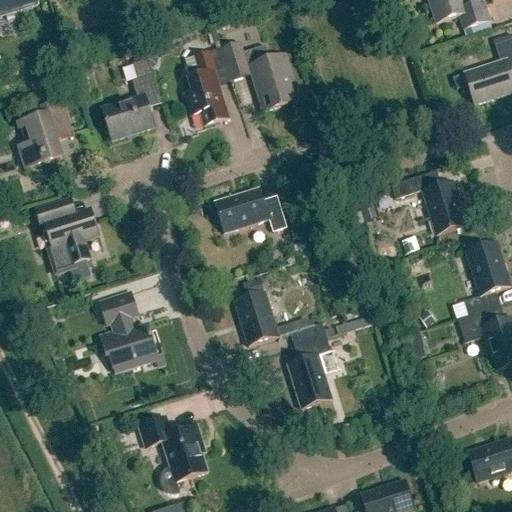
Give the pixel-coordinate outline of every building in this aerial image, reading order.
[(36,0),(0,0),(0,18),(38,6),(36,0)] [(462,0),(417,0),(420,1),(422,0),(426,0),(436,27),(459,20),(463,33),(489,25),(483,6),(466,12),(462,0)] [(511,44),(494,51),(499,67),(464,78),(475,111),(511,98),(511,83),(509,75),(511,73),(511,44)] [(237,45),(219,50),(230,84),(250,77),(263,115),(296,105),(290,85),(294,84),(285,57),(269,62),(264,47),(240,55),(237,45)] [(190,94),(184,96),(191,117),(199,115),(203,128),(229,120),(218,87),(230,84),(219,50),(195,58),(198,68),(186,71),(188,80),(186,81),(190,94)] [(138,82),(132,84),(137,100),(101,111),(112,146),(154,132),(148,114),(163,109),(153,78),(148,61),(133,65),(138,82)] [(58,144),(73,139),(62,104),(42,110),(45,119),(18,128),(25,150),(20,152),(27,174),(64,161),(58,144)] [(434,174),(402,185),(407,199),(421,194),(436,240),(465,230),(450,185),(439,189),(434,174)] [(261,193),(213,209),(223,240),(270,225),(274,235),(288,231),(277,200),(265,204),(261,193)] [(91,213),(77,218),(72,202),(36,213),(41,231),(45,230),(51,251),(46,253),(55,279),(75,272),(73,268),(89,263),(83,244),(99,239),(91,213)] [(373,202),(360,206),(366,224),(378,220),(373,202)] [(478,300),(463,305),(467,318),(499,308),(495,295),(509,291),(495,246),(463,256),(478,300)] [(263,294),(233,304),(248,350),(278,340),(263,294)] [(142,366),(165,359),(157,336),(152,338),(149,328),(132,333),(129,322),(139,319),(132,296),(98,306),(105,327),(111,325),(113,334),(99,339),(106,360),(110,359),(116,376),(143,368),(142,366)] [(511,325),(510,319),(503,322),(499,308),(467,318),(468,319),(457,322),(465,346),(484,340),(496,375),(511,369),(511,325)] [(297,364),(287,367),(302,414),(331,405),(316,358),(330,353),(321,326),(288,336),(297,364)] [(165,448),(172,472),(170,473),(167,475),(166,476),(165,478),(164,479),(163,482),(163,483),(163,485),(163,486),(163,488),(163,489),(164,491),(165,493),(167,495),(168,496),(169,497),(170,498),(173,499),(175,499),(177,500),(179,500),(180,499),(183,498),(180,487),(208,478),(199,447),(203,445),(198,430),(171,438),(165,421),(140,428),(148,454),(165,448)] [(511,441),(468,456),(478,486),(511,474),(511,441)] [(413,511),(404,484),(358,500),(362,511),(413,511)]
